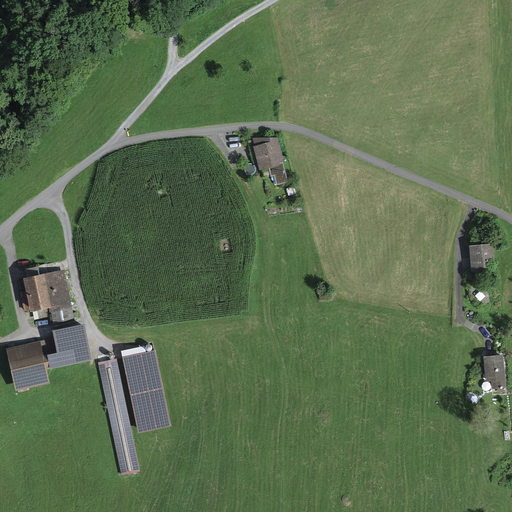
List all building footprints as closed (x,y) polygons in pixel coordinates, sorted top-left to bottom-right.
[(291,165),(287,140),(266,144),(266,148),(268,159),(270,168),(283,166),(285,174),(290,173),(289,165),(291,165)] [(268,159),(266,148),(253,150),(255,161),(268,159)] [(500,249),(481,249),(482,271),(501,270),(500,249)] [(73,272),(28,281),(35,319),(81,311),(73,272)] [(45,370),(91,360),(84,325),(53,332),(55,340),(9,351),(18,390),(48,383),(45,370)] [(162,352),(127,359),(140,425),(175,418),(162,352)] [(507,357),(489,358),(490,387),(509,385),(507,357)] [(119,360),(100,364),(125,474),(142,471),(119,360)]
